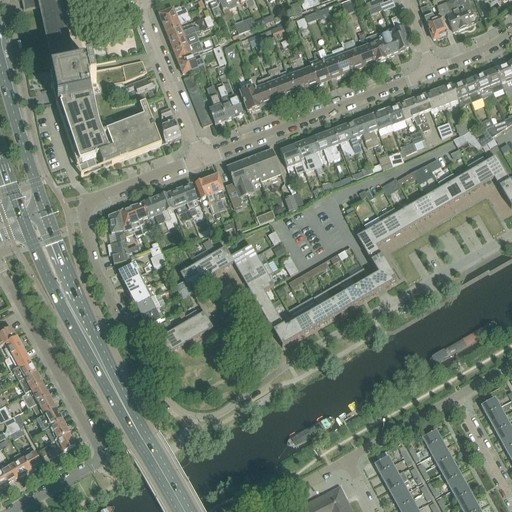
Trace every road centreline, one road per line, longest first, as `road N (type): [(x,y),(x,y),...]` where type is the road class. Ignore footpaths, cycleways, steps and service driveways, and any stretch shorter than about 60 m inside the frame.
road 1 (secondary): [(190,511),(89,326),(45,217)]
road 2 (secondary): [(23,226),(51,293),(174,511)]
road 3 (residential): [(133,338),(171,409),(204,420),(380,310)]
road 4 (residential): [(11,511),(79,471),(95,452),(0,268)]
road 5 (residential): [(133,338),(91,251),(88,201),(201,160)]
road 6 (residential): [(201,160),(432,71)]
road 7 (residential): [(147,0),(144,16),(201,160)]
road 8 (secondary): [(45,217),(0,68)]
road 9 (residential): [(511,235),(380,310)]
road 10 (residential): [(456,398),(347,458)]
